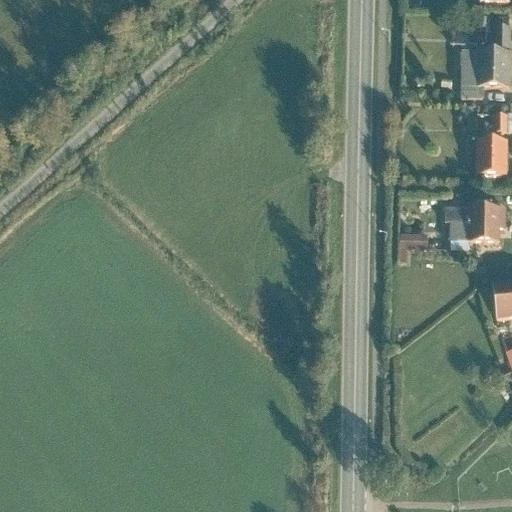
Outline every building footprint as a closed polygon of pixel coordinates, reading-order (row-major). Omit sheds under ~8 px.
[(506,0),(472,0),(473,11),(506,11),(506,0)] [(508,26),(486,26),(486,61),(508,61),(508,26)] [(508,93),(508,61),(486,61),(456,61),(456,104),(478,104),(478,94),(508,93)] [(503,121),(487,121),(487,138),(503,138),(503,121)] [(506,181),(504,149),(468,151),(470,183),(506,181)] [(468,214),(440,213),(439,230),(447,230),(446,247),(467,248),(468,214)] [(505,235),(505,214),(468,214),(467,248),(495,250),(495,235),(505,235)] [(434,251),(434,236),(406,236),(406,251),(434,251)] [(511,286),(484,290),(488,327),(511,323),(511,286)] [(511,355),(500,359),(506,376),(511,374),(511,355)]
